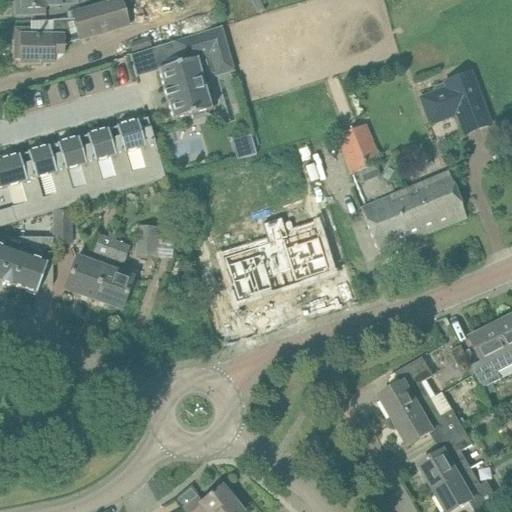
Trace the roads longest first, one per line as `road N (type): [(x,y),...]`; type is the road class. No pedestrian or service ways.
road 1 (tertiary): [(208,387),(310,341),(511,271)]
road 2 (residential): [(165,398),(0,324)]
road 3 (residential): [(0,134),(132,93)]
road 4 (tertiary): [(61,511),(109,491),(175,438)]
road 5 (unclassified): [(324,511),(271,460),(216,431)]
